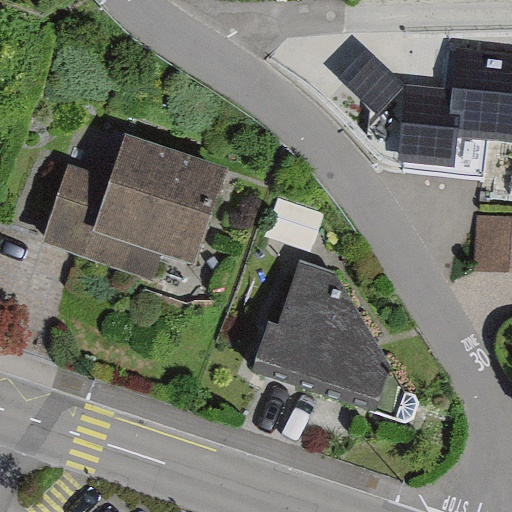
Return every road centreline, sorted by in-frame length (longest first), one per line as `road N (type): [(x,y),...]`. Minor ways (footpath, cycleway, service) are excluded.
road 1 (residential): [(485,511),(495,438),(490,411),(475,371),(371,202),(282,105),(175,40),(132,0)]
road 2 (tertiary): [(307,511),(0,410)]
